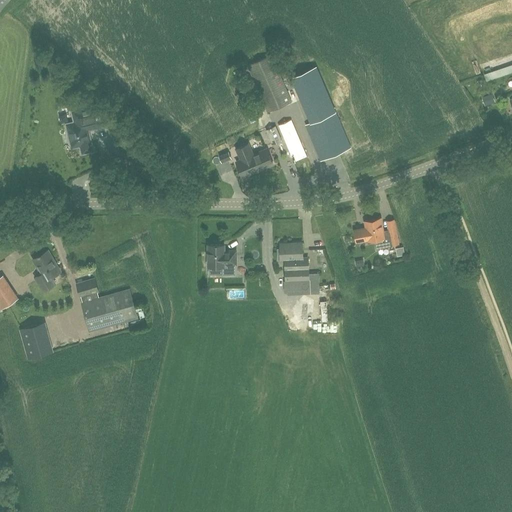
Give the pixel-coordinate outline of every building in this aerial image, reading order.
[(0,0),(0,10),(8,0),(0,0)] [(267,112),(292,102),(272,55),(247,65),(267,112)] [(75,123),(67,125),(72,147),(81,145),(82,153),(92,151),(86,127),(102,123),(98,106),(73,112),(75,123)] [(321,160),(350,147),(335,112),(306,124),(321,160)] [(294,163),(307,157),(292,120),(278,126),(294,163)] [(115,130),(124,138),(124,137),(128,141),(121,148),(142,167),(154,153),(133,134),(121,123),(115,130)] [(275,127),(266,130),(271,144),(281,140),(275,127)] [(250,157),(256,171),(273,164),(267,149),(252,155),(248,144),(242,147),(247,158),(250,157)] [(243,177),(256,171),(250,157),(247,158),(242,147),(237,149),(242,160),(237,162),(243,177)] [(221,161),(231,157),(228,152),(219,156),(221,161)] [(232,164),(224,165),(225,173),(233,172),(232,164)] [(366,228),(354,230),(356,242),(368,239),(368,241),(375,239),(376,249),(392,246),(391,245),(399,244),(396,230),(383,232),(380,218),(364,221),(366,228)] [(285,281),(297,280),(309,280),(308,258),(302,258),(302,243),(280,244),(280,250),(278,250),(278,258),(280,258),(280,259),(286,259),(286,268),(285,268),(285,281)] [(224,244),(209,244),(208,266),(223,266),(223,275),(235,275),(235,263),(236,263),(236,250),(224,250),(224,244)] [(51,277),(60,271),(47,250),(33,259),(41,273),(35,277),(43,291),(55,283),(51,277)] [(0,277),(0,307),(1,309),(17,298),(3,275),(0,277)] [(81,302),(87,322),(89,331),(138,318),(130,289),(99,297),(97,292),(98,292),(94,278),(76,284),(80,297),(81,297),(82,302),(81,302)] [(246,290),(262,289),(261,280),(246,280),(246,290)] [(42,323),(20,329),(29,358),(50,352),(42,323)]
